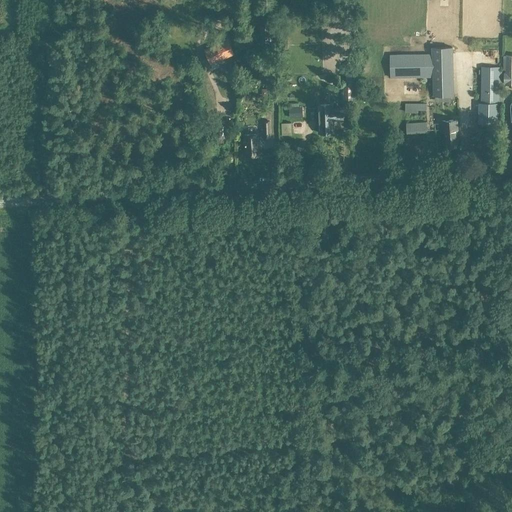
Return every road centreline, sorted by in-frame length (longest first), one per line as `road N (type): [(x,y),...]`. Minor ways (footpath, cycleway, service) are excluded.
road 1 (track): [(511,430),(130,456),(130,195)]
road 2 (unclassified): [(511,169),(0,203)]
